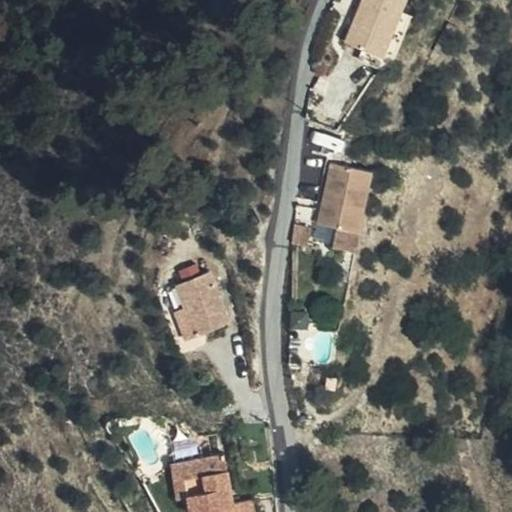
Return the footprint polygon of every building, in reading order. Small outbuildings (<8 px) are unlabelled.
[(364,0),(351,36),(386,49),(403,0),(364,0)] [(363,226),(379,167),(337,155),(321,213),(363,226)] [(297,238),(336,241),(338,222),(318,221),(318,226),(298,224),(297,238)] [(188,300),(197,326),(230,316),(214,265),(204,269),(198,252),(180,258),(186,275),(180,276),(188,300)] [(184,330),(197,326),(188,300),(176,303),(184,330)] [(184,467),(186,488),(187,500),(205,498),(207,511),(254,511),(251,492),(231,495),(224,446),(191,450),(192,466),(184,467)] [(174,489),(186,488),(184,467),(192,466),(191,450),(170,452),(174,489)]
